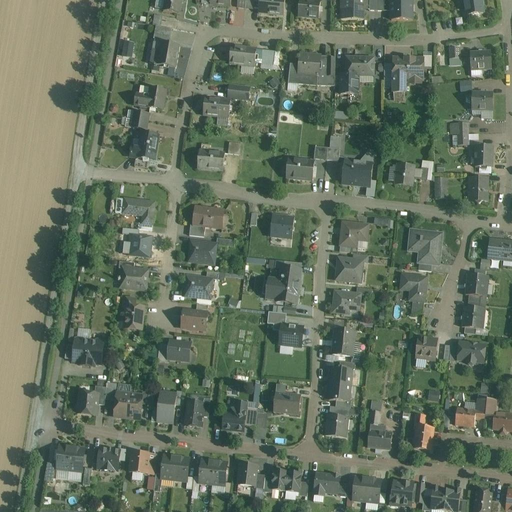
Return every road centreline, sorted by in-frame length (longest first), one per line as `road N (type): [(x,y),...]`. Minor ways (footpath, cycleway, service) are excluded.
road 1 (residential): [(509,29),(444,38),(208,34),(187,86),(174,182)]
road 2 (residential): [(35,426),(311,456)]
road 3 (unclassified): [(77,169),(35,426)]
road 4 (residential): [(328,202),(311,456)]
road 5 (residential): [(509,29),(510,224)]
road 6 (unclassified): [(106,0),(77,169)]
road 7 (residential): [(174,182),(328,202)]
road 8 (residential): [(328,202),(473,218)]
road 9 (residential): [(174,182),(162,316)]
road 10 (residential): [(311,456),(439,473)]
